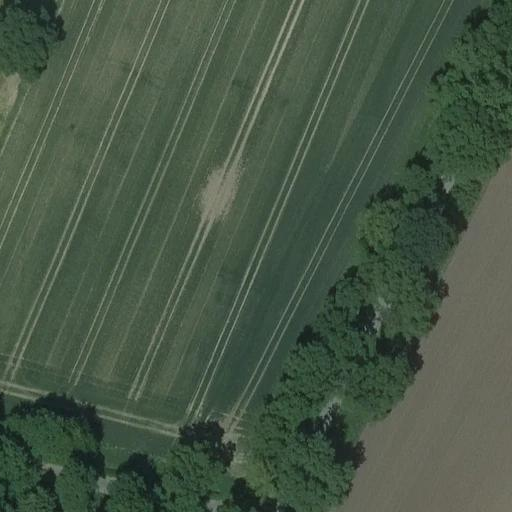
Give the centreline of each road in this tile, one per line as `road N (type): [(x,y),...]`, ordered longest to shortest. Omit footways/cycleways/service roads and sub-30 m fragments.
road 1 (unclassified): [(280,511),(499,87)]
road 2 (unclassified): [(221,511),(0,462)]
